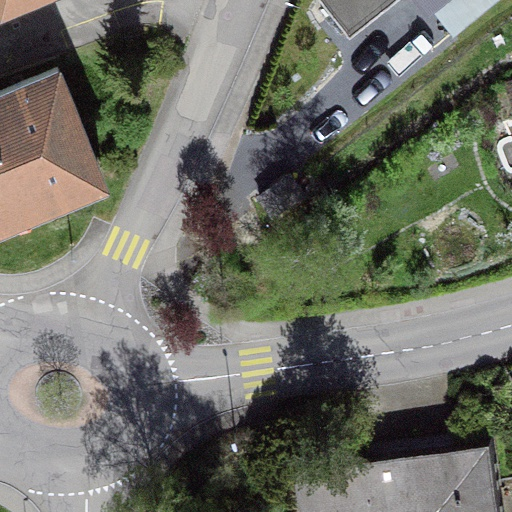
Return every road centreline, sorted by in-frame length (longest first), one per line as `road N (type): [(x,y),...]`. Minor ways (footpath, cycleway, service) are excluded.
road 1 (residential): [(511,317),(387,355),(148,378)]
road 2 (residential): [(100,319),(250,0)]
road 3 (residential): [(78,468),(123,449),(139,429),(148,378)]
